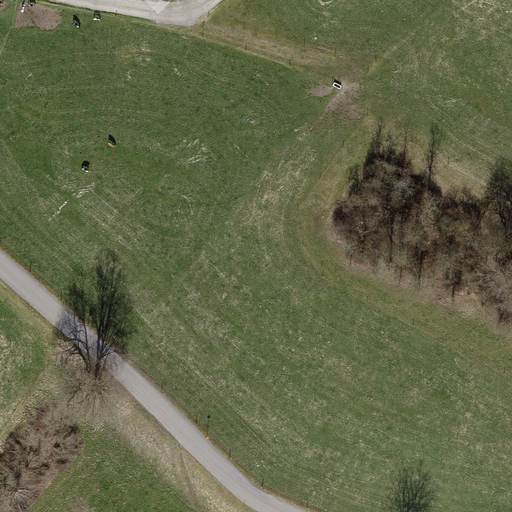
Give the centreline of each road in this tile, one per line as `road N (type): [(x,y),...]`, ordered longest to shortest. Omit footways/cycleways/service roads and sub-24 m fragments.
road 1 (unclassified): [(0,264),(235,482),(278,511)]
road 2 (track): [(81,0),(333,66)]
